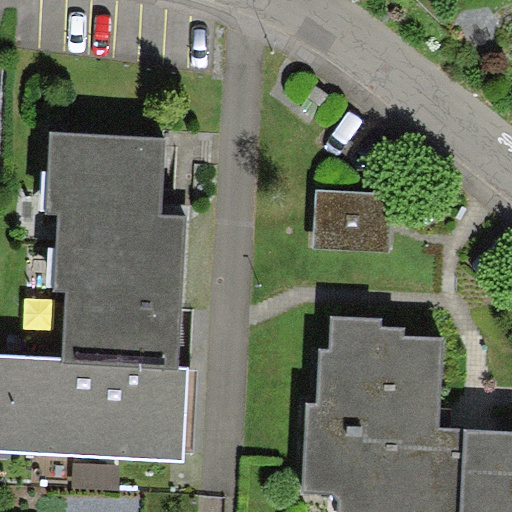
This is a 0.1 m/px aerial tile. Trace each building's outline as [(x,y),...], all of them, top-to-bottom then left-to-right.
[(55,219),(152,222),(154,146),(43,142),(41,218),(55,219)] [(68,294),(180,297),(183,223),(152,222),(55,219),(52,293),(68,294)] [(68,294),(66,366),(178,372),(180,297),(68,294)] [(456,511),(460,415),(427,414),(430,335),(412,334),(412,328),(391,327),(391,319),(364,318),(365,311),(319,309),(318,339),(300,339),(295,485),(362,488),(361,511),(391,511),(456,511)] [(0,457),(184,466),(189,372),(178,372),(66,366),(0,363),(0,457)] [(511,511),(511,416),(460,415),(456,511),(511,511)]
